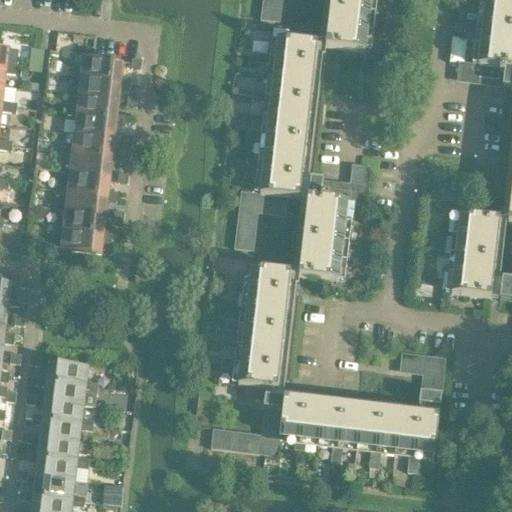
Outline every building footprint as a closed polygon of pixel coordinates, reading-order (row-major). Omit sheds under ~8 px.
[(263,0),(261,23),(275,25),(277,0),(263,0)] [(331,0),(326,51),(365,55),(371,0),(331,0)] [(503,91),(511,91),(511,0),(486,0),(478,68),(459,66),(458,80),(504,85),(503,91)] [(247,142),(267,144),(263,173),(253,171),(252,181),(262,183),(260,197),(241,195),(240,209),(286,214),(287,201),(300,203),(318,48),(278,43),(277,58),(257,56),(256,66),(276,68),(272,96),(253,94),(252,104),(271,106),(268,135),(249,132),(247,142)] [(0,71),(7,72),(7,67),(17,68),(19,53),(9,52),(0,50),(0,71)] [(70,74),(70,79),(121,85),(122,80),(123,65),(84,61),(82,76),(70,74)] [(131,72),(141,73),(142,63),(133,62),(131,72)] [(0,90),(4,91),(6,77),(21,78),(22,69),(17,68),(7,67),(7,72),(0,71),(0,90)] [(81,85),(79,100),(119,104),(121,90),(130,91),(131,81),(122,80),(121,85),(70,79),(69,84),(81,85)] [(66,112),(65,117),(117,123),(117,118),(119,104),(79,100),(78,114),(66,112)] [(127,110),(137,111),(138,101),(128,100),(127,110)] [(0,129),(2,115),(11,116),(16,117),(17,107),(3,105),(2,110),(0,109),(0,129)] [(77,124),(75,138),(115,142),(116,128),(126,129),(127,120),(117,118),(117,123),(65,117),(65,122),(77,124)] [(61,151),(61,156),(112,161),(113,157),(115,142),(75,138),(73,152),(61,151)] [(123,148),(132,149),(134,140),(124,139),(123,148)] [(0,153),(12,155),(13,145),(0,143),(0,153)] [(72,162),(71,176),(110,181),(112,166),(121,167),(122,158),(113,157),(112,161),(61,156),(60,160),(72,162)] [(355,189),(369,190),(371,171),(358,169),(355,189)] [(57,189),(56,194),(108,200),(108,195),(110,181),(71,176),(69,190),(57,189)] [(118,186),(128,188),(129,178),(119,177),(118,186)] [(0,192),(7,193),(8,187),(8,183),(0,182),(0,192)] [(299,280),(339,284),(348,207),(367,209),(368,195),(323,190),(323,184),(311,183),(309,201),(308,201),(299,280)] [(68,200),(66,214),(106,219),(107,205),(117,206),(118,196),(108,195),(108,200),(56,194),(56,198),(68,200)] [(235,252),(248,254),(253,215),(239,213),(235,252)] [(52,227),(52,232),(103,238),(104,233),(106,219),(66,214),(64,228),(52,227)] [(114,225),(124,226),(125,216),(115,215),(114,225)] [(500,224),(461,219),(452,298),(491,302),(500,224)] [(103,238),(52,232),(51,237),(63,238),(62,253),(101,258),(103,243),(112,244),(113,234),(104,233),(103,238)] [(221,371),(240,373),(238,389),(278,393),(291,277),(252,272),(250,287),(231,285),(230,295),(249,297),(246,326),(226,323),(225,333),(244,335),(241,364),(222,361),(221,371)] [(19,291),(29,292),(30,282),(20,281),(19,291)] [(0,302),(9,304),(9,299),(11,284),(0,282),(0,302)] [(500,303),(511,304),(511,283),(502,282),(500,303)] [(0,322),(7,323),(8,309),(18,310),(19,300),(9,299),(9,304),(0,302),(0,322)] [(15,329),(24,330),(25,320),(16,319),(15,329)] [(0,360),(2,361),(4,347),(13,348),(14,338),(5,337),(4,342),(0,341),(0,360)] [(10,367),(20,368),(21,358),(11,357),(10,367)] [(406,371),(425,374),(426,360),(403,357),(403,358),(407,358),(406,371)] [(30,369),(40,370),(41,360),(31,359),(30,369)] [(419,409),(440,411),(446,362),(431,361),(427,398),(421,397),(419,409)] [(47,385),(98,392),(98,387),(87,385),(88,370),(49,365),(47,380),(47,385)] [(0,399),(6,400),(7,395),(8,390),(0,389),(0,385),(9,386),(10,376),(0,375),(0,378),(0,399)] [(38,379),(37,389),(46,390),(44,404),(84,409),(95,411),(97,396),(98,392),(47,385),(47,380),(38,379)] [(7,395),(6,400),(6,405),(15,406),(16,396),(7,395)] [(25,407),(35,408),(36,398),(27,397),(25,407)] [(285,402),(284,403),(266,400),(264,412),(270,413),(264,459),(279,461),(281,442),(295,443),(294,453),(304,454),(305,444),(333,448),(331,467),(341,468),(343,449),(372,452),(369,471),(379,473),(381,453),(410,457),(407,476),(417,477),(419,458),(434,460),(439,420),(285,402)] [(42,424),(93,430),(94,425),(82,423),(84,409),(44,404),(43,419),(42,424)] [(40,443),(79,447),(81,433),(93,434),(93,430),(42,424),(43,419),(33,418),(32,427),(42,428),(40,443)] [(1,443),(11,444),(12,435),(2,433),(1,443)] [(21,445),(31,446),(32,437),(22,435),(21,445)] [(211,453),(260,458),(261,445),(213,439),(211,453)] [(38,461),(89,468),(89,463),(78,462),(79,447),(40,443),(38,457),(38,461)] [(35,481),(75,485),(77,471),(88,473),(89,468),(38,461),(38,457),(29,456),(28,465),(37,466),(35,481)] [(17,483),(26,485),(27,475),(18,474),(17,483)] [(33,500),(84,506),(85,501),(73,500),(75,485),(35,481),(34,495),(33,500)] [(123,491),(111,490),(108,509),(121,510),(123,491)] [(71,511),(72,510),(84,511),(84,506),(33,500),(34,495),(24,494),(23,504),(33,505),(32,510),(23,509),(22,511),(71,511)]
